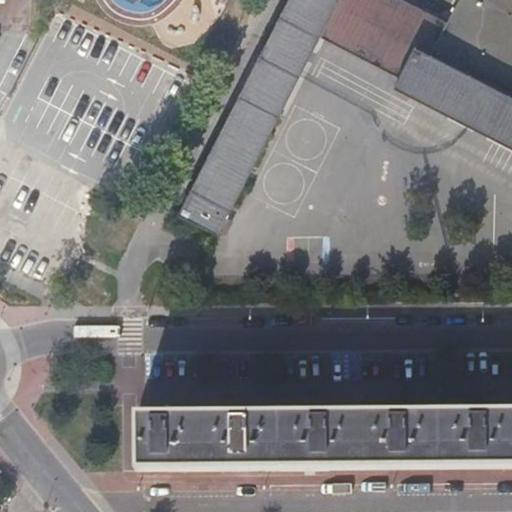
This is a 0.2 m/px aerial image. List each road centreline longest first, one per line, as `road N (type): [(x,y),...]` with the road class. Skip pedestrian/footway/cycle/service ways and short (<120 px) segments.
road 1 (residential): [(0,351),(22,344),(511,338)]
road 2 (residential): [(77,506),(511,503)]
road 3 (residential): [(0,413),(77,506)]
